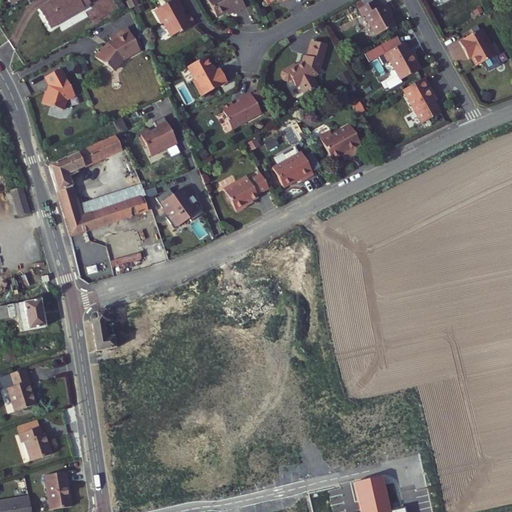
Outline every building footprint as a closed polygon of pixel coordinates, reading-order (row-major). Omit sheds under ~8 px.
[(11,10),(5,0),(0,0),(8,13),(11,10)] [(29,0),(5,0),(11,10),(29,0)] [(76,19),(83,15),(74,0),(71,0),(34,19),(44,39),(52,35),(51,34),(61,29),(62,30),(78,22),(76,19)] [(239,14),(231,0),(208,0),(200,5),(211,24),(224,17),(226,21),(239,14)] [(276,11),(289,4),(286,0),(252,0),(261,15),(274,7),(276,11)] [(420,0),(426,11),(446,0),(420,0)] [(174,46),(191,37),(185,27),(181,28),(178,23),(180,22),(174,9),(148,23),(156,37),(159,35),(166,49),(174,45),(174,46)] [(387,36),(381,22),(383,21),(378,13),(370,17),(367,10),(349,20),(352,28),(357,26),(367,46),(387,36)] [(129,58),(120,37),(101,44),(103,48),(99,50),(95,54),(93,52),(84,62),(102,77),(105,77),(109,70),(127,63),(125,59),(129,58)] [(492,77),(473,42),(451,54),(457,66),(459,65),(468,80),(474,76),(478,84),(480,83),(481,85),(491,79),(490,78),(492,77)] [(415,84),(409,73),(407,73),(398,57),(394,59),(389,49),(361,64),(366,73),(368,73),(370,72),(374,70),(378,78),(384,75),(393,94),(415,84)] [(315,82),(323,54),(308,50),(304,65),(301,65),(298,74),(294,76),(293,75),(281,82),(280,86),(282,91),(287,91),(290,89),(293,94),(295,95),(298,94),(304,103),(317,95),(311,85),(315,82)] [(220,90),(212,76),(207,79),(198,64),(180,74),(187,87),(186,88),(194,104),(220,90)] [(366,75),(368,73),(366,73),(361,64),(359,65),(364,75),(366,75)] [(338,76),(342,86),(352,83),(347,72),(338,76)] [(37,84),(42,95),(38,102),(34,101),(30,113),(51,119),(54,108),(64,105),(53,78),(37,84)] [(251,93),(255,105),(263,102),(260,91),(251,93)] [(433,128),(421,105),(424,103),(418,92),(396,104),(413,138),(433,128)] [(228,139),(258,125),(248,103),(234,109),(235,112),(230,114),(228,112),(217,117),(223,128),(222,129),(228,139)] [(376,112),(372,104),(364,108),(368,116),(376,112)] [(177,144),(163,118),(153,123),(156,129),(140,137),(148,152),(155,149),(156,152),(165,148),(166,150),(177,144)] [(117,137),(88,150),(49,166),(57,189),(71,184),(67,171),(121,148),(117,137)] [(358,156),(347,137),(330,145),(329,143),(327,142),(316,147),(329,170),(339,165),(345,162),(349,168),(357,164),(354,158),(358,156)] [(255,140),(245,145),(249,152),(259,147),(255,140)] [(151,158),(166,150),(165,148),(156,152),(155,149),(148,152),(151,158)] [(297,165),(293,159),(292,160),(288,153),(275,160),(279,167),(270,172),(265,175),(277,196),(292,187),(294,190),(307,183),(305,180),(314,176),(306,160),(297,165)] [(312,153),(304,156),(313,173),(320,169),(312,153)] [(266,165),(270,172),(279,167),(275,160),(266,165)] [(349,168),(345,162),(339,165),(342,172),(349,168)] [(250,203),(261,197),(253,181),(242,186),(240,183),(216,196),(216,198),(218,198),(220,203),(218,206),(220,210),(223,210),(229,221),(240,216),(240,215),(239,213),(252,206),(250,203)] [(74,196),(71,184),(57,189),(60,201),(74,196)] [(137,186),(77,204),(80,216),(141,197),(137,186)] [(27,211),(21,188),(7,192),(13,215),(27,211)] [(169,221),(178,233),(193,222),(195,225),(207,216),(200,206),(197,208),(185,192),(176,198),(172,192),(158,202),(166,212),(168,211),(173,218),(169,221)] [(70,235),(147,211),(141,197),(80,216),(77,204),(74,196),(60,201),(70,235)] [(255,259),(248,262),(246,257),(221,269),(230,288),(262,274),(255,259)] [(196,344),(226,332),(219,315),(223,313),(219,302),(232,297),(222,271),(179,288),(188,312),(176,317),(193,361),(201,358),(196,344)] [(45,328),(40,300),(0,306),(0,318),(18,316),(20,332),(45,328)] [(91,316),(91,318),(97,354),(112,352),(118,346),(116,338),(122,336),(120,323),(116,307),(93,314),(91,316)] [(159,375),(164,389),(198,378),(193,364),(159,375)] [(0,415),(18,409),(7,376),(0,377),(0,415)] [(241,449),(287,437),(277,399),(267,401),(271,418),(265,419),(268,429),(255,432),(257,439),(240,443),(241,449)] [(42,459),(35,438),(32,439),(30,432),(7,440),(9,447),(15,446),(21,465),(42,459)] [(43,477),(48,511),(54,511),(72,509),(67,474),(43,477)] [(389,511),(381,475),(353,482),(359,511),(406,511),(406,508),(389,511)] [(32,511),(29,496),(0,501),(0,511),(32,511)]
